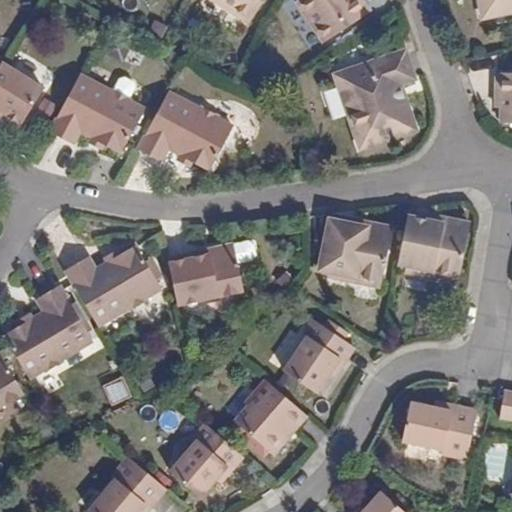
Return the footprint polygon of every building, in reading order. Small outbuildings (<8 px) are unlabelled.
[(208,0),(254,30),(274,0),(208,0)] [(358,7),(353,0),(319,0),(304,9),(329,52),(376,25),(363,4),(358,7)] [(511,0),(484,0),(488,14),(498,12),(502,26),(511,24),(511,0)] [(498,12),(488,14),(491,29),(502,26),(498,12)] [(397,103),(404,100),(402,96),(416,91),(406,63),(352,82),(354,89),(342,93),(364,160),(417,142),(407,109),(400,112),(397,103)] [(0,101),(0,116),(9,122),(13,114),(24,120),(41,128),(61,93),(17,70),(0,101)] [(84,73),(53,131),(77,143),(84,129),(96,136),(106,141),(124,150),(147,107),(131,98),(132,95),(114,85),(112,88),(84,73)] [(340,86),(342,93),(354,89),(352,82),(340,86)] [(506,115),(507,124),(506,140),(511,140),(511,89),(501,89),(500,115),(506,115)] [(167,151),(179,157),(190,163),(207,172),(229,128),(216,121),(217,117),(198,107),(196,111),(167,95),(137,151),(160,163),(167,151)] [(400,112),(407,109),(404,100),(397,103),(400,112)] [(13,114),(9,122),(19,127),(24,120),(13,114)] [(106,141),(96,136),(93,142),(103,147),(106,141)] [(190,163),(179,157),(177,163),(187,168),(190,163)] [(437,232),(438,225),(410,218),(398,271),(408,273),(407,279),(437,286),(438,281),(459,285),(471,233),(448,227),(446,233),(437,232)] [(358,235),(360,227),(341,222),(333,223),(322,273),(330,275),(329,280),(357,285),(359,279),(382,284),(394,235),(369,229),(367,236),(358,235)] [(446,233),(448,227),(438,225),(437,232),(446,233)] [(367,236),(369,229),(360,227),(358,235),(367,236)] [(166,274),(174,316),(239,304),(231,256),(199,262),(200,268),(166,274)] [(120,267),(108,273),(97,279),(89,267),(66,281),(98,336),(128,319),(129,321),(147,310),(146,309),(160,301),(136,257),(120,267)] [(105,268),(108,273),(120,267),(116,261),(105,268)] [(200,268),(199,262),(165,268),(166,274),(200,268)] [(359,279),(357,285),(380,290),(382,284),(359,279)] [(438,281),(437,286),(458,290),(459,285),(438,281)] [(3,340),(27,382),(40,375),(41,377),(62,364),(61,363),(90,346),(57,290),(33,304),(41,317),(29,324),(19,330),(3,340)] [(16,324),(19,330),(29,324),(25,319),(16,324)] [(334,364),(339,368),(349,354),(309,324),(278,365),(314,391),(325,376),(334,364)] [(0,424),(30,407),(6,364),(0,367),(0,424)] [(331,380),(339,368),(334,364),(325,376),(331,380)] [(261,451),(274,436),(284,426),(290,431),(302,418),(263,384),(230,422),(261,451)] [(511,397),(502,395),(498,424),(511,426),(511,397)] [(431,410),(430,418),(447,421),(448,413),(431,410)] [(473,417),(448,413),(447,421),(430,418),(406,414),(399,453),(463,464),(473,417)] [(240,459),(200,425),(167,462),(199,491),(212,477),(222,467),(228,472),(240,459)] [(284,426),(274,436),(281,442),(290,431),(284,426)] [(83,511),(132,511),(138,506),(143,510),(160,491),(125,460),(80,509),(83,511)] [(222,467),(212,477),(219,483),(228,472),(222,467)] [(384,511),(375,502),(364,511),(384,511)]
